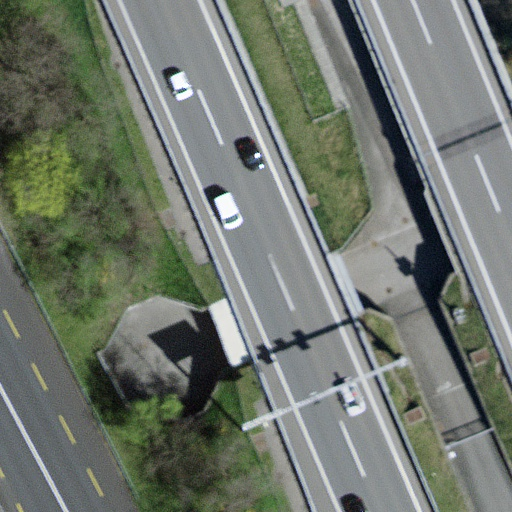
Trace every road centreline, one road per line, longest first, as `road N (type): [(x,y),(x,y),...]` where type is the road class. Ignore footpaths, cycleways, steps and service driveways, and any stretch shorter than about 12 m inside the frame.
road 1 (motorway): [(161,0),(371,511)]
road 2 (motorway): [(511,247),(411,0)]
road 3 (primary): [(0,388),(62,511)]
